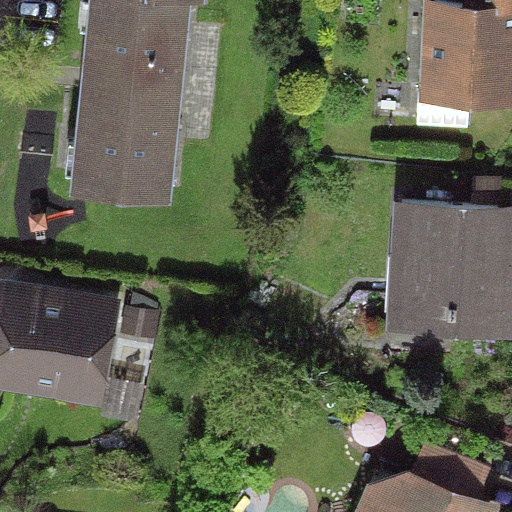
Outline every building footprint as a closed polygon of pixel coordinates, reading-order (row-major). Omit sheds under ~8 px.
[(93,0),(73,191),(178,203),(199,0),(93,0)] [(511,0),(429,0),(425,102),(511,105),(511,0)] [(511,204),(397,200),(391,332),(511,337),(511,204)] [(125,291),(5,273),(0,304),(0,388),(108,405),(125,291)] [(511,497),(388,444),(357,511),(508,511),(511,504),(511,497)]
